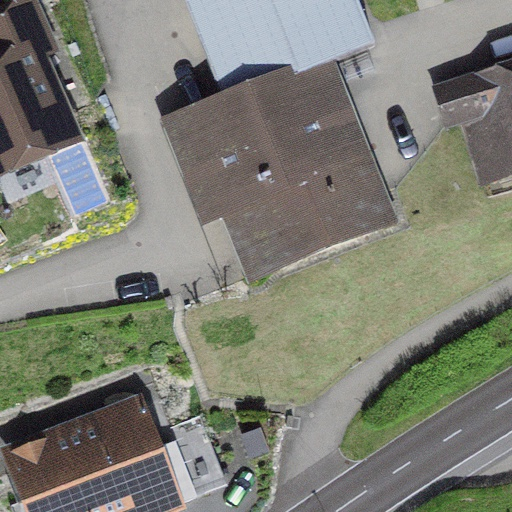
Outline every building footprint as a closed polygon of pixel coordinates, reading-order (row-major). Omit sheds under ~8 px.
[(61,56),(38,0),(22,0),(0,9),(0,181),(85,147),(50,61),(61,56)] [(335,64),(376,48),(356,0),(181,0),(220,98),(159,122),(201,229),(221,222),(247,288),(399,228),(335,64)] [(511,64),(432,90),(446,133),(461,128),(480,189),(511,179),(511,64)] [(184,511),(183,509),(203,502),(182,443),(161,450),(143,398),(0,449),(0,450),(22,511),(184,511)] [(270,455),(260,429),(239,436),(248,463),(270,455)]
